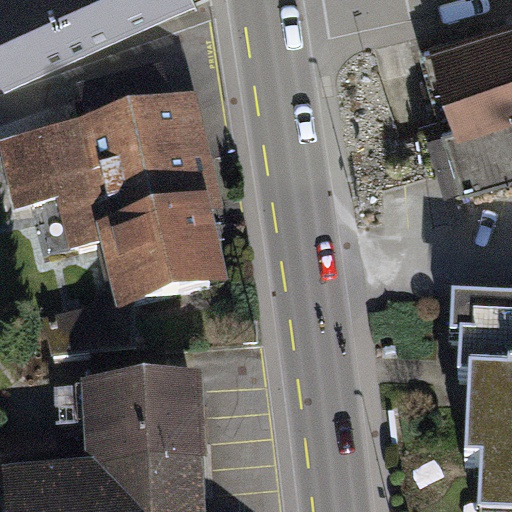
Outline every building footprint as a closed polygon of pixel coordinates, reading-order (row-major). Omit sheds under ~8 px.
[(0,0),(0,62),(6,74),(166,0),(0,0)] [(511,24),(421,52),(463,192),(511,177),(511,24)] [(91,133),(18,152),(33,209),(65,202),(77,251),(100,247),(117,242),(131,308),(135,307),(211,289),(195,222),(169,119),(160,81),(84,100),(91,133)] [(197,113),(169,119),(195,222),(223,215),(197,113)] [(131,308),(117,242),(100,247),(108,286),(107,296),(103,304),(97,311),(90,314),(47,325),(53,364),(137,357),(135,307),(131,308)] [(511,308),(455,306),(453,346),(462,346),(460,386),(471,387),(467,469),(483,470),(481,510),(511,511),(511,308)] [(201,511),(195,392),(60,399),(62,433),(95,431),(98,477),(57,479),(58,511),(201,511)] [(52,477),(48,440),(0,447),(0,459),(2,483),(52,477)] [(58,511),(57,479),(7,483),(9,511),(58,511)]
